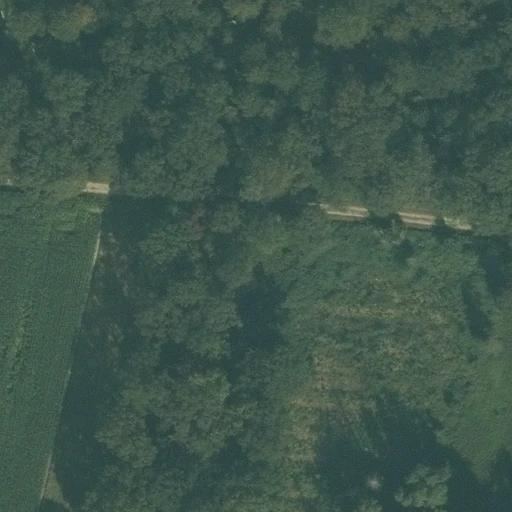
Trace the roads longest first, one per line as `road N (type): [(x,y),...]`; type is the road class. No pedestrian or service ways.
road 1 (track): [(0,182),(511,233)]
road 2 (track): [(85,190),(80,12),(73,0)]
